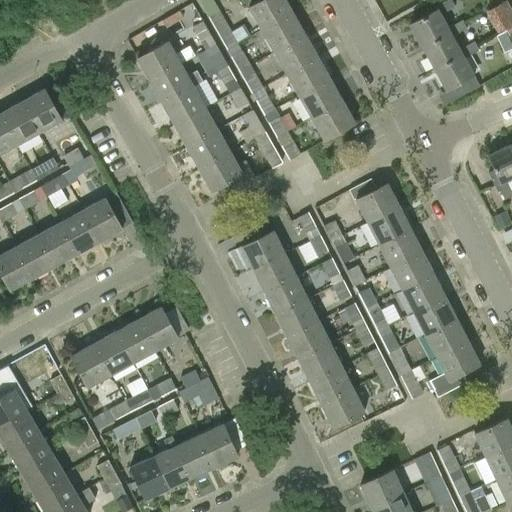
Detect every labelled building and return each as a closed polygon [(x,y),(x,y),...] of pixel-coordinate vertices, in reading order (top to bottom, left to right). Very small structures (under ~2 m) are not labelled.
[(261,0),(249,7),(262,30),(293,12),(285,0),(261,0)] [(449,31),(448,28),(440,14),(454,7),(450,0),(447,0),(435,7),(436,9),(410,23),(423,46),(449,31)] [(495,6),(477,16),(489,37),(507,27),(495,6)] [(227,49),(237,44),(220,11),(209,17),(227,49)] [(293,12),(262,30),(275,51),(305,34),(293,12)] [(449,31),(423,46),(435,67),(462,52),(460,50),(452,36),(466,28),(462,20),(448,28),(449,31)] [(200,42),(211,36),(203,21),(192,27),(200,42)] [(511,45),(506,31),(496,35),(504,52),(511,48),(511,45)] [(275,51),(287,73),(318,56),(305,34),(275,51)] [(150,80),(181,63),(168,40),(138,57),(150,80)] [(462,52),(435,67),(448,90),(459,84),(474,75),(464,57),(478,50),(474,42),(460,50),(462,52)] [(213,64),(224,59),(216,44),(205,50),(213,64)] [(240,71),(250,65),(242,51),(231,57),(240,71)] [(300,95),(330,77),(318,56),(287,73),(300,95)] [(150,80),(163,102),(194,85),(181,63),(150,80)] [(226,86),(236,80),(228,66),(217,72),(226,86)] [(252,93),(263,87),(255,72),(244,78),(252,93)] [(474,75),(459,84),(464,94),(479,85),(474,75)] [(300,95),(312,117),(343,99),(330,77),(300,95)] [(175,124),(206,107),(194,85),(163,102),(175,124)] [(238,108),(248,102),(240,87),(230,94),(238,108)] [(275,109),(263,87),(252,93),(264,115),(275,109)] [(23,101),(40,131),(63,119),(46,88),(23,101)] [(325,140),(356,123),(343,99),(312,117),(319,128),(325,140)] [(1,113),(18,144),(40,131),(23,101),(1,113)] [(175,124),(188,146),(218,129),(206,107),(175,124)] [(250,130),(261,124),(253,110),(242,116),(250,130)] [(0,153),(18,144),(1,113),(0,113),(0,153)] [(277,137),(287,131),(279,117),(268,122),(277,137)] [(200,168),(231,151),(218,129),(188,146),(200,168)] [(300,154),(287,131),(277,137),(290,160),(300,154)] [(262,152),(273,147),(265,132),(255,137),(262,152)] [(511,144),(511,143),(488,153),(495,169),(500,182),(497,183),(497,185),(504,199),(511,196),(511,194),(506,181),(511,178),(511,144)] [(63,156),(69,167),(84,159),(78,148),(63,156)] [(238,164),(231,151),(200,168),(213,191),(227,183),(231,190),(256,176),(246,159),(238,164)] [(37,180),(59,169),(53,157),(31,169),(37,180)] [(70,169),(75,177),(90,169),(84,159),(69,167),(70,169)] [(31,169),(10,181),(16,192),(37,180),(31,169)] [(70,169),(62,173),(69,185),(67,181),(75,177),(70,169)] [(500,182),(495,169),(488,172),(494,186),(497,185),(497,183),(500,182)] [(55,177),(55,178),(41,186),(46,197),(62,188),(69,185),(62,173),(55,177)] [(0,200),(16,192),(10,181),(0,186),(0,200)] [(368,223),(400,206),(388,183),(356,199),(368,223)] [(46,197),(41,186),(19,198),(25,209),(46,197)] [(100,240),(123,228),(106,196),(83,209),(100,240)] [(0,216),(3,221),(25,209),(19,198),(0,208),(0,216)] [(411,229),(400,206),(368,223),(379,245),(411,229)] [(100,240),(83,209),(61,221),(78,253),(100,240)] [(298,218),(309,241),(320,235),(309,212),(298,218)] [(331,241),(343,235),(335,220),(323,226),(331,241)] [(78,253),(61,221),(38,234),(56,265),(78,253)] [(254,268),(286,252),(274,229),(243,245),(254,268)] [(423,251),(411,229),(379,245),(391,267),(423,251)] [(56,265),(38,234),(16,246),(33,277),(56,265)] [(320,235),(309,241),(317,256),(328,251),(320,235)] [(354,258),(343,235),(331,241),(343,263),(354,258)] [(33,277),(16,246),(0,254),(0,270),(11,290),(33,277)] [(434,273),(423,251),(391,267),(402,290),(434,273)] [(297,275),(286,252),(254,268),(266,291),(297,275)] [(321,263),(332,286),(343,280),(332,258),(321,263)] [(355,286),(365,280),(357,265),(347,271),(355,286)] [(446,296),(434,273),(402,290),(413,312),(446,296)] [(277,313),(309,298),(297,275),(266,291),(277,313)] [(351,296),(343,280),(332,286),(340,301),(351,296)] [(366,308),(376,303),(369,287),(358,293),(366,308)] [(446,296),(413,312),(425,335),(457,318),(446,296)] [(320,320),(309,298),(277,313),(289,336),(320,320)] [(344,308),(355,331),(366,325),(355,303),(344,308)] [(387,325),(376,303),(366,308),(376,330),(387,325)] [(157,352),(180,339),(162,307),(139,319),(157,352)] [(469,341),(457,318),(425,335),(436,357),(469,341)] [(157,352),(139,319),(117,331),(134,363),(157,352)] [(332,343),(320,320),(289,336),(300,359),(332,343)] [(374,340),(366,325),(355,331),(363,346),(374,340)] [(134,363),(117,331),(96,342),(113,375),(134,363)] [(389,353),(400,347),(392,332),(381,338),(389,353)] [(469,341),(436,357),(445,373),(429,381),(438,397),(467,382),(463,373),(480,364),(469,341)] [(113,375),(96,342),(72,355),(89,388),(113,375)] [(332,343),(300,359),(311,381),(343,365),(332,343)] [(367,353),(378,376),(389,370),(377,347),(367,353)] [(410,369),(400,347),(389,353),(400,375),(419,366),(418,365),(410,369)] [(354,388),(343,365),(311,381),(323,404),(354,388)] [(415,379),(423,375),(419,366),(400,375),(412,399),(423,393),(415,379)] [(186,388),(201,381),(195,370),(180,377),(186,388)] [(389,370),(378,376),(386,391),(397,385),(389,370)] [(50,380),(57,392),(67,386),(61,375),(50,380)] [(161,397),(176,389),(171,378),(155,385),(161,397)] [(206,391),(201,381),(186,388),(191,399),(206,391)] [(67,386),(57,392),(64,405),(74,399),(67,386)] [(366,411),(354,388),(323,404),(334,427),(366,411)] [(0,397),(0,426),(27,410),(14,389),(0,397)] [(139,408),(153,400),(148,390),(133,397),(139,408)] [(163,417),(179,409),(173,399),(158,406),(163,417)] [(110,408),(116,420),(131,412),(126,400),(110,408)] [(0,426),(0,436),(8,450),(40,431),(27,410),(0,426)] [(141,428),(156,421),(151,410),(136,417),(141,428)] [(81,435),(91,429),(84,417),(74,423),(81,435)] [(141,428),(136,417),(113,429),(118,440),(141,428)] [(475,434),(486,457),(511,444),(511,430),(506,418),(475,434)] [(215,467),(239,456),(224,424),(200,435),(215,467)] [(97,441),(91,429),(81,435),(87,447),(97,441)] [(40,431),(8,450),(21,471),(52,452),(40,431)] [(215,467),(200,435),(177,445),(192,478),(215,467)] [(154,456),(169,488),(192,478),(177,445),(172,436),(164,439),(168,449),(154,456)] [(511,444),(486,457),(497,480),(511,472),(511,444)] [(437,450),(448,475),(459,470),(447,445),(437,450)] [(21,471),(33,492),(65,473),(52,452),(21,471)] [(418,457),(430,482),(441,477),(430,452),(418,457)] [(169,488),(154,456),(130,467),(145,499),(169,488)] [(97,466),(104,478),(114,472),(108,460),(97,466)] [(373,507),(405,493),(395,469),(362,484),(373,507)] [(459,498),(470,493),(459,470),(448,475),(459,498)] [(114,472),(104,478),(111,490),(121,484),(114,472)] [(511,500),(511,472),(497,480),(508,502),(511,500)] [(65,473),(33,492),(45,511),(47,511),(77,494),(65,473)] [(441,477),(430,482),(437,496),(448,491),(441,477)] [(373,507),(375,511),(414,511),(405,493),(373,507)] [(473,500),(470,493),(459,498),(465,511),(484,511),(491,509),(484,494),(473,500)] [(88,511),(77,494),(47,511),(88,511)] [(444,511),(457,511),(452,498),(440,503),(444,511)]
